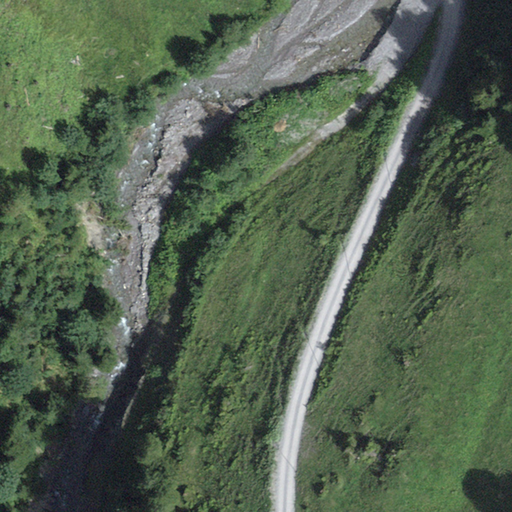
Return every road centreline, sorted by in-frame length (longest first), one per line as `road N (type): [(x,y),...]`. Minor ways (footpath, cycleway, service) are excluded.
road 1 (track): [(101,511),(126,418),(195,247),(385,72),(426,0)]
road 2 (track): [(453,0),(441,65),(317,332),(295,413),(282,511)]
